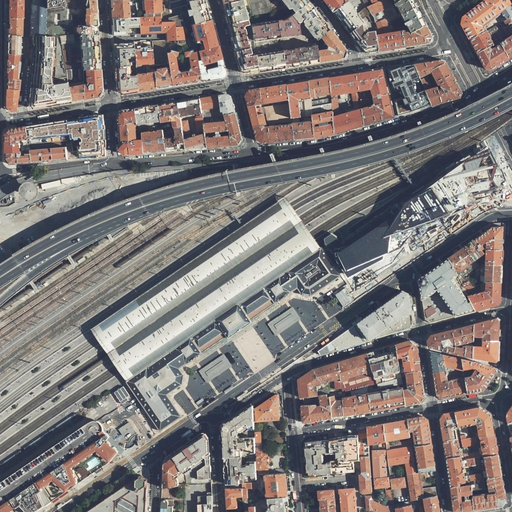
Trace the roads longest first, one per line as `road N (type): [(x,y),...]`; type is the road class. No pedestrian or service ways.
road 1 (trunk): [(511,91),(381,146),(156,197),(0,271)]
road 2 (trunk): [(117,222),(197,196),(381,157),(511,103)]
road 3 (tertiary): [(253,152),(292,433)]
road 4 (tertiary): [(408,272),(201,415)]
road 5 (unclassified): [(253,152),(352,138),(468,100),(484,83)]
road 6 (residential): [(211,415),(223,416),(290,371),(420,333)]
road 7 (residential): [(420,333),(508,311),(500,393)]
road 8 (unclassified): [(111,163),(253,152)]
road 9 (residential): [(432,407),(292,433)]
road 10 (trunk): [(0,302),(117,222)]
road 11 (trunk): [(0,283),(117,222)]
road 12 (residential): [(235,82),(110,104)]
road 13 (residential): [(359,63),(235,82)]
road 14 (tertiary): [(408,272),(488,218),(511,214)]
